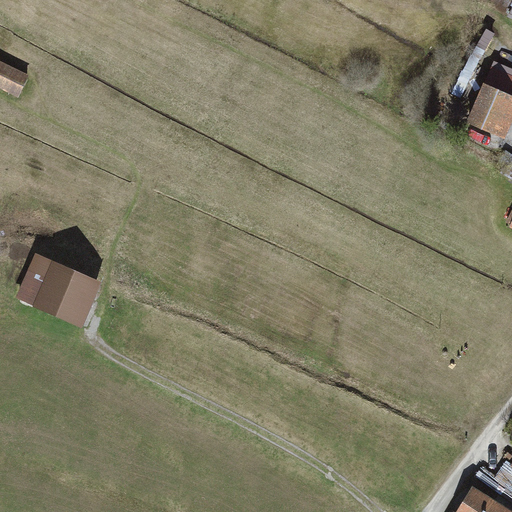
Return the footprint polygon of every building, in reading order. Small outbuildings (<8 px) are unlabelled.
[(0,56),(0,85),(19,95),(31,72),(0,56)] [(470,123),(498,135),(511,103),(511,77),(493,70),(470,123)] [(95,284),(38,259),(20,300),(77,325),(95,284)] [(511,462),(506,459),(496,476),(511,485),(511,462)] [(505,511),(473,493),(461,511),(505,511)]
